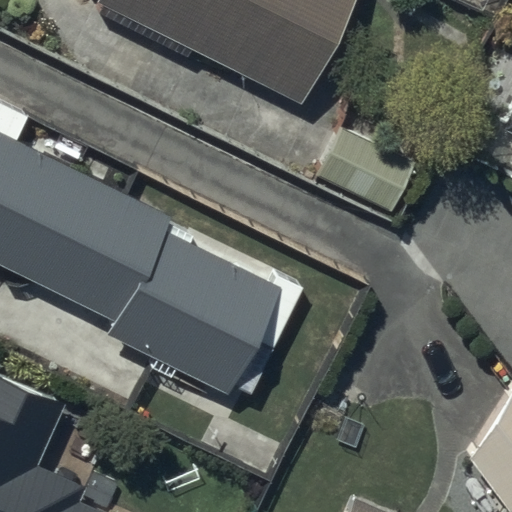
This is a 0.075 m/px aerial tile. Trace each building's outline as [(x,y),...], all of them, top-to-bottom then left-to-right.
[(293,105),(344,0),(93,0),(91,6),(293,105)] [(511,103),(498,132),(511,138),(511,172),(507,183),(511,185),(511,103)] [(170,203),(0,118),(0,250),(109,304),(106,318),(225,377),(277,274),(162,217),(170,203)] [(332,125),(308,175),(385,211),(409,160),(332,125)] [(90,511),(69,503),(77,485),(34,467),(59,405),(0,380),(0,511),(90,511)] [(504,511),(511,511),(511,386),(465,462),(504,511)] [(373,511),(347,501),(342,511),(373,511)]
